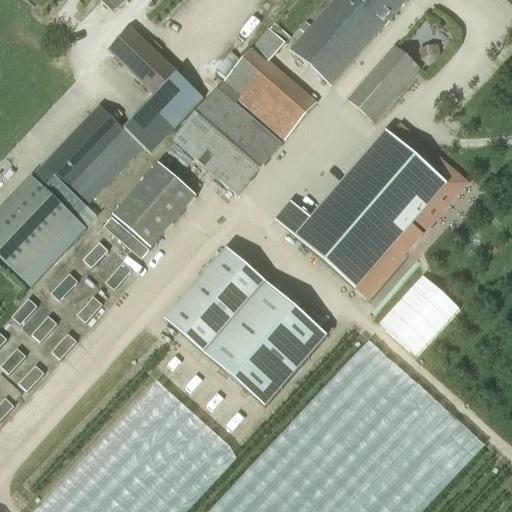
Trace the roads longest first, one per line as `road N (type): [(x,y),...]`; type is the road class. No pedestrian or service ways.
road 1 (track): [(511,461),(237,216)]
road 2 (track): [(0,199),(93,98),(100,47),(143,0)]
road 3 (track): [(0,480),(139,321)]
